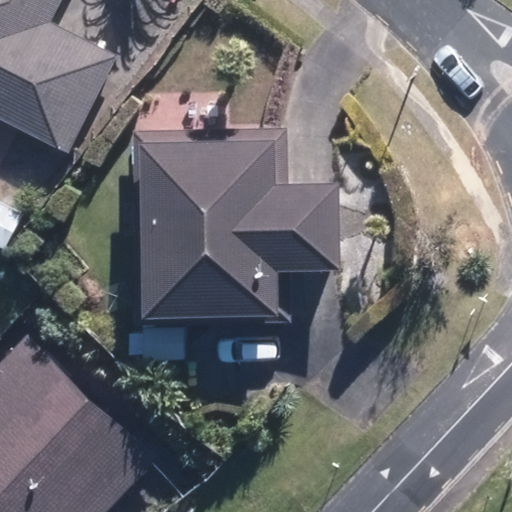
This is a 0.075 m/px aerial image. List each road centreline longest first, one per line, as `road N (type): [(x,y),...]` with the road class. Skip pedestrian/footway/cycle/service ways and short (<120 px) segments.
road 1 (residential): [(511,354),(363,511)]
road 2 (residential): [(511,126),(432,14)]
